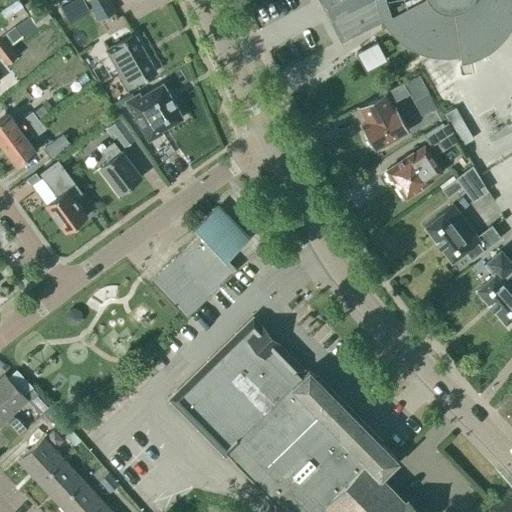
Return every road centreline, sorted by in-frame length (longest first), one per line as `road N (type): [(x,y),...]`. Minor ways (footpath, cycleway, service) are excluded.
road 1 (tertiary): [(511,457),(374,320),(271,147)]
road 2 (residential): [(63,290),(271,147)]
road 3 (tertiary): [(271,147),(203,0)]
